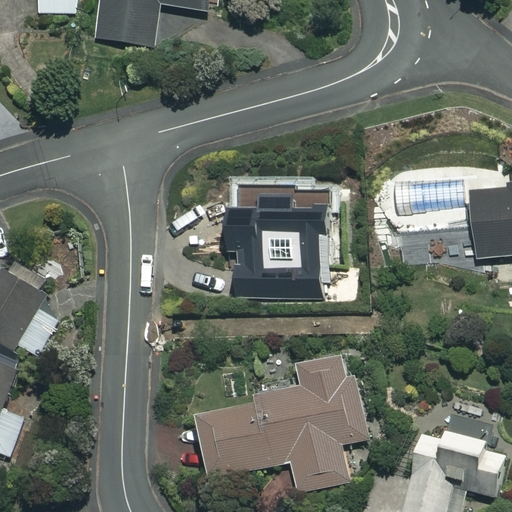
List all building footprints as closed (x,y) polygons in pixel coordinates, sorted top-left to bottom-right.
[(40,0),(41,16),(77,14),(76,0),(40,0)] [(213,0),(105,0),(98,39),(154,49),(162,6),(211,15),(213,0)] [(511,181),(423,190),(429,257),(511,248),(511,181)] [(190,213),(190,300),(302,299),(302,213),(190,213)] [(48,295),(0,268),(0,344),(37,365),(61,322),(40,310),(48,295)] [(347,451),(322,340),(268,352),(270,361),(181,381),(202,475),(265,461),(270,483),(327,470),(324,456),(347,451)] [(478,349),(452,348),(452,376),(477,377),(478,349)] [(21,371),(0,362),(0,453),(13,459),(29,421),(5,412),(21,371)] [(429,425),(402,417),(377,500),(417,511),(434,511),(442,486),(475,496),(494,433),(432,415),(429,425)] [(511,511),(511,503),(489,509),(489,511),(511,511)]
